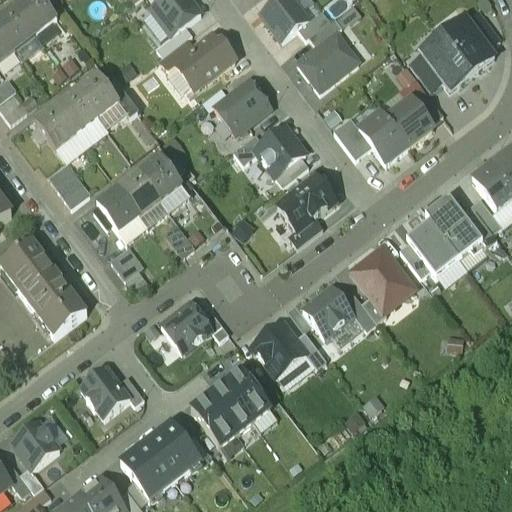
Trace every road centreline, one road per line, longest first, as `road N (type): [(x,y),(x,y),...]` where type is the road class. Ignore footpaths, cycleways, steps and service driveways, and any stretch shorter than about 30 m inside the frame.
road 1 (residential): [(376,214),(212,0)]
road 2 (residential): [(0,156),(126,323)]
road 3 (residential): [(376,214),(266,296),(232,275)]
road 4 (residential): [(511,110),(376,214)]
road 5 (residential): [(0,419),(108,336)]
road 6 (residential): [(126,323),(191,275),(210,268),(232,275)]
road 7 (residential): [(65,487),(162,412)]
